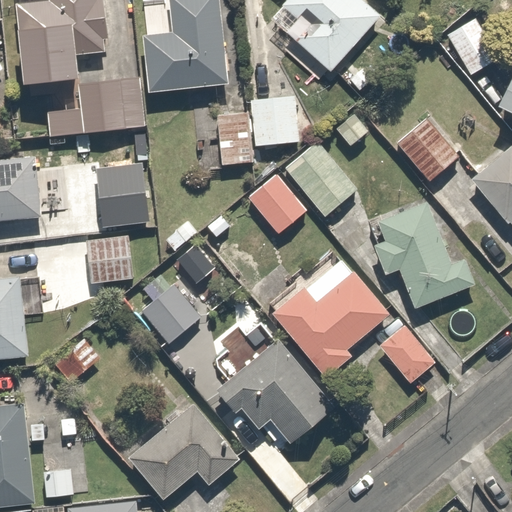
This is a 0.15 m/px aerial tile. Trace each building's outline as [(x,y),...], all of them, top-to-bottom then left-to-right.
[(18,4),(26,86),(83,83),(80,57),(110,53),(105,0),(47,0),(48,4),(18,4)] [(229,86),(220,0),(169,0),(173,29),(145,34),(151,95),(229,86)] [(288,0),(273,19),(333,75),(381,18),(361,0),(288,0)] [(475,14),(448,32),(476,74),(503,56),(475,14)] [(65,134),(82,133),(146,129),(143,84),(79,88),(80,108),(64,109),(65,134)] [(304,143),(301,92),(256,94),(259,146),(304,143)] [(379,127),(360,108),(339,129),(357,148),(379,127)] [(252,165),(252,110),(222,110),(223,165),(252,165)] [(458,160),(426,120),(401,140),(433,180),(458,160)] [(363,185),(325,139),(289,168),(328,215),(363,185)] [(511,148),(472,178),(511,224),(511,148)] [(91,152),(58,154),(59,174),(92,172),(91,152)] [(0,223),(44,220),(38,158),(0,161),(0,223)] [(312,210),(277,167),(248,191),(284,234),(312,210)] [(152,196),(106,199),(107,223),(154,220),(152,196)] [(255,223),(235,201),(208,226),(228,248),(255,223)] [(416,309),(478,287),(467,260),(454,263),(429,203),(378,219),(387,240),(374,241),(390,271),(401,267),(416,309)] [(200,228),(189,217),(165,241),(176,252),(200,228)] [(137,235),(91,238),(94,280),(139,278),(137,235)] [(392,317),(357,273),(317,302),(307,286),(271,312),(329,379),(358,362),(348,351),(392,317)] [(0,362),(30,359),(22,278),(0,279),(0,362)] [(211,315),(180,283),(162,300),(146,283),(132,296),(179,345),(211,315)] [(439,362),(407,324),(381,345),(413,384),(439,362)] [(338,409),(282,341),(216,390),(234,415),(246,409),(260,432),(273,425),(292,447),(338,409)] [(201,356),(183,371),(204,397),(222,382),(201,356)] [(195,406),(129,459),(166,501),(200,474),(211,490),(239,458),(195,406)] [(0,505),(38,502),(26,411),(0,410),(0,505)]
